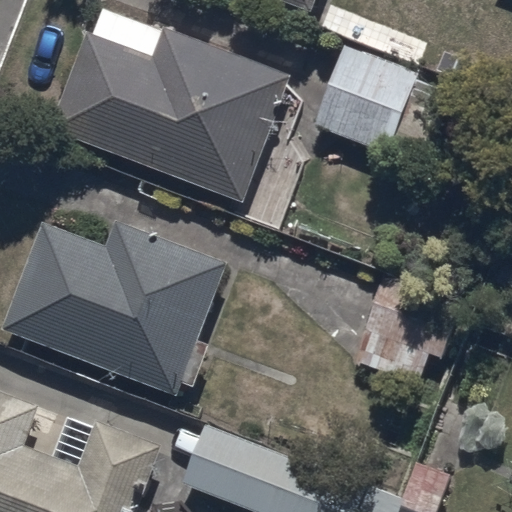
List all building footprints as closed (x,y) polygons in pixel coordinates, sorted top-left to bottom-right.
[(295,0),(322,10),(326,0),(295,0)] [(106,4),(60,129),(252,200),(300,70),(172,22),(169,28),(106,4)] [(354,42),(320,128),(394,157),(398,146),(431,159),(457,94),(420,80),(424,70),(354,42)] [(53,219),(12,325),(185,392),(190,378),(201,382),(217,341),(206,337),(236,261),(123,217),(113,243),(53,219)] [(0,383),(0,511),(151,511),(146,510),(173,443),(105,416),(86,463),(36,443),(52,404),(0,383)] [(363,511),(374,485),(209,422),(186,481),(266,511),(363,511)] [(440,511),(453,472),(419,461),(402,511),(440,511)]
